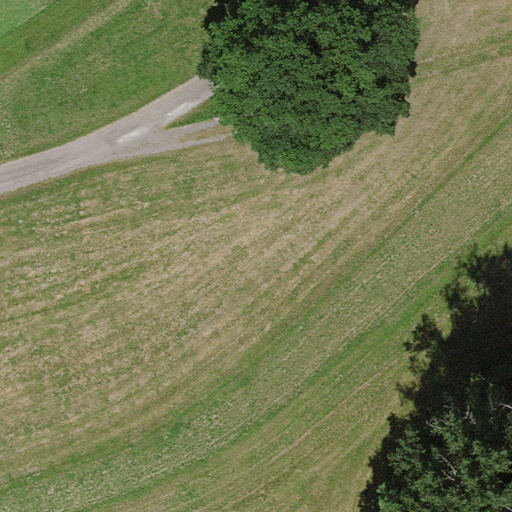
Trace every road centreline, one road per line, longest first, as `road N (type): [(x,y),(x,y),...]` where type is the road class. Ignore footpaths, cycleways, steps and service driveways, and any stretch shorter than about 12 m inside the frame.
road 1 (track): [(511,47),(193,138),(114,148)]
road 2 (track): [(114,148),(334,0)]
